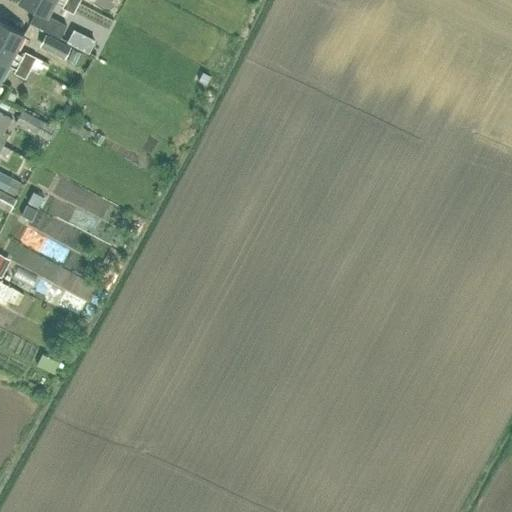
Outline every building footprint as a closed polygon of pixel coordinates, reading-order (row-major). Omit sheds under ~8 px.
[(73,12),(78,2),(74,0),(18,0),(36,9),(30,22),(60,38),(67,25),(47,15),(54,0),(59,0),(64,2),(62,6),(73,12)] [(93,37),(108,42),(114,24),(99,19),(93,37)] [(0,51),(30,67),(35,57),(24,51),(22,55),(14,51),(23,34),(0,21),(0,51)] [(24,77),(30,67),(0,51),(0,77),(8,63),(15,67),(13,71),(24,77)] [(47,138),(54,126),(20,110),(14,121),(47,138)] [(0,186),(14,194),(20,182),(0,171),(0,186)] [(0,205),(10,211),(16,199),(0,190),(0,205)] [(38,206),(43,195),(33,190),(27,201),(38,206)] [(55,207),(64,213),(72,199),(63,193),(55,207)] [(37,209),(26,204),(20,215),(31,221),(37,209)]
